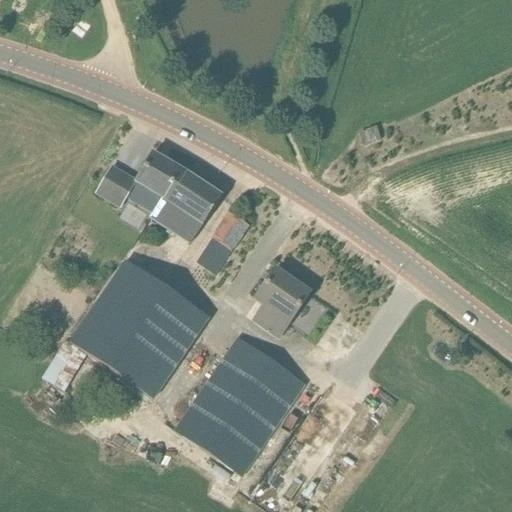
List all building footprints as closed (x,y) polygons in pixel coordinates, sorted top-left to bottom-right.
[(378,128),(363,134),(368,147),(383,140),(378,128)] [(150,221),(180,173),(151,156),(141,173),(134,183),(112,168),(93,197),(120,212),(126,201),(151,216),(148,220),(150,221)] [(201,229),(209,215),(220,199),(186,177),(180,173),(150,221),(190,247),(201,229)] [(216,279),(249,228),(227,214),(196,265),(216,279)] [(208,321),(123,263),(67,345),(153,403),(208,321)] [(276,341),(296,312),(308,295),(274,273),(263,289),(252,304),(260,310),(251,323),(276,341)] [(167,424),(175,429),(173,432),(242,480),(305,388),(236,340),(214,373),(206,367),(167,424)]
